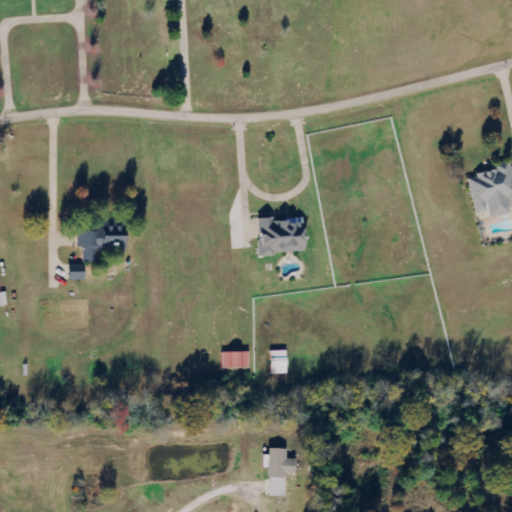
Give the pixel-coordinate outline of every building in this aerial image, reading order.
[(511,207),(511,172),(509,160),(493,164),(494,170),(466,176),(475,214),(487,211),(489,218),(510,213),(509,208),(511,207)] [(305,252),(303,220),(273,222),(273,217),(257,218),(258,235),(256,235),(257,255),(305,252)] [(74,231),(74,247),(80,247),(81,263),(94,262),(93,253),(121,253),(121,230),(74,231)] [(0,306),(11,305),(10,292),(0,293),(0,306)] [(284,350),(268,351),(269,375),(285,374),(284,350)] [(220,353),(221,369),(248,368),(248,352),(220,353)] [(266,496),(284,496),(284,474),(293,474),(293,459),(285,459),(285,449),(267,448),(266,496)]
